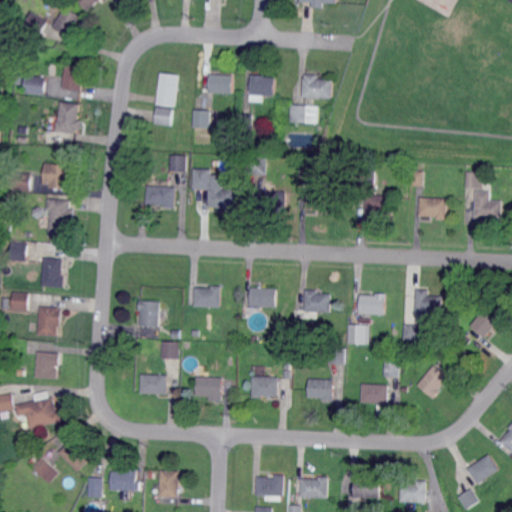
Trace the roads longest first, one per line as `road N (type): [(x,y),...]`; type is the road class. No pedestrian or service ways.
road 1 (residential): [(511,368),(457,432),(435,442),(119,425)]
road 2 (residential): [(511,261),(110,243)]
road 3 (residential): [(143,41),(127,70),(119,121),(99,386),(119,425)]
road 4 (residential): [(351,41),(171,34),(143,41)]
